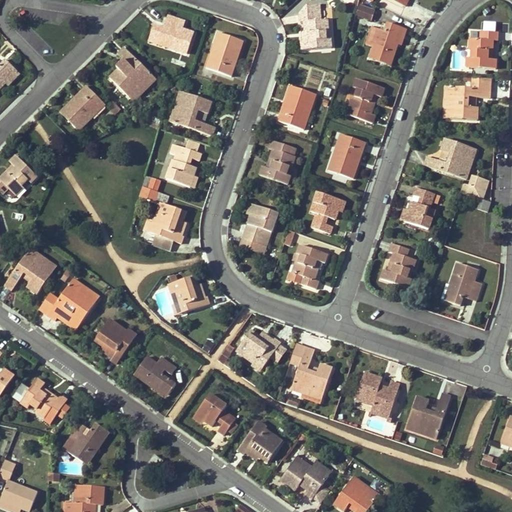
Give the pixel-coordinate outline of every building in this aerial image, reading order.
[(320,20),(319,5),(306,6),(305,7),(305,14),(299,14),(299,23),(303,23),(304,34),(309,33),(309,41),(305,41),(301,42),(302,50),(331,48),(330,39),(326,39),(326,31),(328,31),(328,19),(320,20)] [(370,19),(373,11),(360,6),(357,15),(370,19)] [(185,22),(173,17),(170,25),(174,27),(178,28),(177,33),(172,31),(156,26),(151,38),(168,44),(167,47),(187,54),(195,33),(183,29),(185,22)] [(397,44),(400,45),(405,29),(403,29),(403,28),(387,23),(384,30),(372,26),(366,44),(374,47),(370,58),(390,65),(397,44)] [(498,40),(498,32),(481,32),(480,39),(470,39),(470,50),(472,50),(472,58),(467,58),(466,67),(496,68),(497,60),(492,60),(489,59),(489,52),(492,51),(493,40),(498,40)] [(218,33),(212,51),(215,52),(209,69),(231,76),(237,58),(234,57),(240,41),(218,33)] [(167,47),(168,44),(151,38),(150,42),(167,47)] [(242,41),(240,41),(234,57),(237,58),(242,41)] [(156,80),(125,48),(118,55),(124,60),(126,62),(119,70),(111,78),(130,97),(144,83),(148,88),(156,80)] [(209,69),(215,52),(212,51),(206,68),(209,69)] [(0,87),(5,82),(2,80),(14,68),(5,60),(0,64),(0,87)] [(126,62),(124,60),(117,67),(119,70),(126,62)] [(14,68),(2,80),(5,82),(8,87),(20,74),(14,68)] [(446,87),(445,100),(451,100),(450,119),(477,120),(477,108),(472,107),(467,107),(468,97),(472,98),(490,98),(491,79),(473,78),(472,89),(446,87)] [(384,89),(356,80),(353,87),(357,89),(355,97),(353,96),(346,114),(372,123),(375,116),(371,114),(375,103),(371,102),(373,95),(377,96),(381,97),(384,89)] [(148,88),(144,83),(130,97),(134,102),(148,88)] [(107,109),(106,105),(87,86),(74,99),(77,102),(64,115),(80,131),(93,118),(95,120),(107,109)] [(289,86),(283,104),(287,105),(293,88),(289,86)] [(315,95),(293,88),(287,105),(283,104),(277,121),(299,129),(305,112),(309,113),(315,95)] [(211,103),(180,92),(170,122),(212,136),(215,128),(198,122),(195,121),(198,111),(201,112),(208,114),(211,103)] [(64,115),(77,102),(74,99),(61,112),(64,115)] [(118,107),(113,102),(108,107),(113,112),(118,107)] [(309,113),(305,112),(299,129),(303,130),(309,113)] [(340,135),(335,151),(338,153),(344,136),(340,135)] [(328,170),(349,177),(356,159),(359,160),(365,144),(344,136),(338,153),(335,151),(328,170)] [(424,166),(467,180),(477,150),(445,140),(441,151),(443,151),(439,161),(427,157),(424,166)] [(272,150),(269,160),(272,161),(269,169),(266,168),(262,167),(259,175),(287,185),(290,176),(286,174),(289,166),(291,167),(295,157),(294,157),(296,149),(271,141),(268,148),(272,150)] [(201,154),(173,145),(170,152),(180,156),(178,162),(172,160),(166,179),(190,187),(193,176),(196,168),(189,165),(191,159),(199,161),(201,154)] [(38,177),(17,157),(11,162),(14,166),(16,168),(11,174),(8,172),(0,179),(0,190),(3,194),(9,188),(16,196),(24,188),(23,186),(29,180),(32,183),(38,177)] [(359,160),(356,159),(349,177),(353,179),(359,160)] [(11,174),(16,168),(14,166),(8,172),(11,174)] [(463,194),(482,200),(489,181),(475,177),(472,187),(465,185),(462,193),(463,194)] [(150,187),(158,190),(160,182),(152,179),(150,187)] [(156,191),(142,186),(140,194),(153,199),(156,191)] [(417,189),(409,211),(405,221),(430,229),(436,211),(430,209),(433,202),(438,204),(440,196),(417,189)] [(159,193),(158,199),(168,201),(169,195),(159,193)] [(311,211),(317,214),(328,217),(335,220),(338,211),(342,201),(318,193),(311,211)] [(489,212),(492,204),(482,200),(479,209),(489,212)] [(346,202),(342,201),(338,211),(342,213),(346,202)] [(181,236),(183,227),(173,224),(174,219),(180,221),(184,212),(160,204),(153,224),(158,226),(155,235),(156,235),(174,241),(180,243),(183,237),(181,236)] [(277,214),(254,206),(251,216),(243,239),(266,246),(277,214)] [(317,214),(314,221),(326,225),(328,217),(317,214)] [(330,235),(333,227),(326,225),(314,221),(312,228),(330,235)] [(147,232),(155,235),(158,226),(153,224),(151,223),(147,232)] [(289,232),(285,244),(290,246),(294,234),(289,232)] [(174,241),(156,235),(152,245),(170,251),(174,241)] [(264,253),(266,246),(243,239),(241,245),(264,253)] [(433,245),(440,248),(442,242),(435,239),(433,245)] [(392,273),(388,272),(384,271),(381,279),(409,289),(412,280),(408,279),(410,271),(413,271),(417,261),(407,257),(409,250),(393,244),(390,252),(394,254),(390,264),(395,266),(392,273)] [(325,263),(328,255),(299,245),(297,254),(301,255),(298,263),(294,262),(290,272),(300,275),(298,283),(316,289),(319,282),(315,280),(318,270),(315,269),(317,261),(321,262),(325,263)] [(31,249),(5,285),(13,290),(22,277),(25,274),(33,279),(30,283),(27,287),(37,295),(48,280),(52,274),(57,267),(31,249)] [(298,263),(301,255),(297,254),(295,253),(292,261),(294,262),(298,263)] [(68,269),(71,273),(79,263),(74,260),(68,269)] [(457,263),(450,285),(454,286),(448,302),(460,307),(463,297),(468,285),(473,287),(470,294),(478,297),(482,284),(475,282),(478,270),(457,263)] [(25,274),(22,277),(30,283),(33,279),(25,274)] [(196,287),(193,278),(169,286),(175,305),(179,304),(182,314),(209,305),(207,298),(205,299),(202,292),(193,295),(191,289),(196,287)] [(39,309),(56,320),(59,317),(68,303),(76,310),(71,318),(80,325),(100,297),(74,279),(59,300),(50,294),(39,309)] [(445,301),(448,302),(454,286),(450,285),(445,301)] [(473,287),(468,285),(463,297),(476,302),(478,297),(470,294),(473,287)] [(191,289),(193,295),(202,292),(201,286),(196,287),(191,289)] [(123,309),(127,305),(121,300),(117,303),(123,309)] [(76,310),(68,303),(59,317),(77,330),(80,325),(71,318),(76,310)] [(182,314),(179,304),(175,305),(173,306),(175,316),(182,314)] [(128,332),(110,320),(95,341),(103,346),(107,341),(110,344),(104,352),(111,358),(110,360),(116,364),(132,341),(124,336),(128,332)] [(124,336),(132,341),(136,335),(129,330),(128,332),(124,336)] [(279,345),(280,343),(275,339),(273,341),(265,336),(259,344),(255,343),(259,337),(251,331),(237,352),(253,364),(256,360),(264,366),(270,357),(277,362),(286,349),(279,345)] [(255,343),(259,344),(265,336),(261,333),(259,337),(255,343)] [(110,344),(107,341),(103,346),(101,350),(104,352),(110,344)] [(331,368),(320,364),(318,370),(317,374),(307,371),(309,367),(314,351),(305,348),(296,345),(289,364),(299,367),(292,390),(303,394),(305,388),(323,394),(331,368)] [(0,352),(0,394),(14,376),(4,369),(0,374),(0,354),(1,353),(0,352)] [(224,361),(226,358),(222,355),(218,361),(223,364),(228,368),(230,365),(224,361)] [(171,375),(176,368),(161,358),(156,364),(147,358),(134,375),(152,389),(155,385),(168,394),(175,385),(161,375),(157,372),(160,367),(164,370),(171,375)] [(264,366),(256,360),(253,364),(252,367),(260,372),(264,366)] [(382,379),(364,374),(357,396),(374,402),(372,406),(371,409),(389,415),(396,392),(388,390),(379,387),(382,379)] [(37,379),(20,404),(27,408),(30,405),(37,410),(35,411),(44,418),(43,420),(50,425),(57,414),(64,405),(67,400),(60,395),(57,398),(49,392),(46,396),(40,391),(42,388),(45,384),(37,379)] [(168,394),(155,385),(152,389),(166,398),(168,394)] [(323,394),(305,388),(303,394),(321,400),(323,394)] [(226,406),(210,394),(195,416),(203,421),(211,427),(215,421),(223,411),(226,406)] [(450,397),(441,395),(436,411),(434,415),(425,412),(427,408),(428,402),(417,398),(406,429),(436,440),(450,397)] [(372,406),(374,402),(357,396),(355,400),(372,406)] [(64,405),(57,414),(63,418),(69,409),(64,405)] [(389,415),(371,409),(370,414),(387,420),(389,415)] [(223,411),(215,421),(221,425),(229,415),(223,411)] [(235,420),(229,415),(221,425),(217,431),(224,436),(228,430),(232,433),(237,426),(233,423),(235,420)] [(201,424),(203,421),(195,416),(193,419),(201,424)] [(511,417),(510,417),(503,440),(511,442),(511,417)] [(90,430),(86,427),(83,430),(77,426),(69,438),(75,442),(68,452),(86,464),(99,445),(96,443),(105,430),(95,423),(90,430)] [(266,428),(258,423),(238,451),(243,455),(245,453),(252,458),(259,449),(263,452),(259,457),(267,462),(282,441),(265,429),(266,428)] [(108,432),(105,430),(96,443),(99,445),(108,432)] [(409,436),(408,442),(421,446),(423,440),(409,436)] [(443,456),(445,447),(435,444),(433,453),(443,456)] [(263,452),(259,449),(252,458),(256,460),(259,457),(263,452)] [(4,461),(14,465),(17,459),(7,455),(4,461)] [(157,469),(163,461),(155,455),(149,463),(157,469)] [(484,455),(482,462),(489,465),(492,458),(484,455)] [(294,460),(308,471),(311,468),(296,457),(294,460)] [(299,484),(307,490),(315,495),(328,475),(313,464),(311,468),(308,471),(294,460),(280,480),(295,490),(299,484)] [(4,461),(0,471),(0,472),(10,476),(14,465),(4,461)] [(328,475),(330,472),(315,462),(313,464),(328,475)] [(8,481),(10,476),(0,472),(0,479),(8,482),(8,481)] [(61,482),(49,474),(48,482),(61,482)] [(352,476),(333,503),(343,511),(347,506),(349,503),(357,509),(354,511),(365,511),(378,495),(352,476)] [(8,482),(0,501),(20,509),(28,511),(46,511),(46,509),(33,504),(38,492),(8,481),(8,482)] [(102,505),(103,487),(72,485),(70,503),(70,511),(94,511),(94,504),(102,505)] [(312,498),(315,495),(307,490),(305,493),(312,498)] [(0,507),(11,511),(18,511),(20,509),(0,501),(0,507)] [(349,503),(347,506),(354,511),(357,509),(349,503)]
